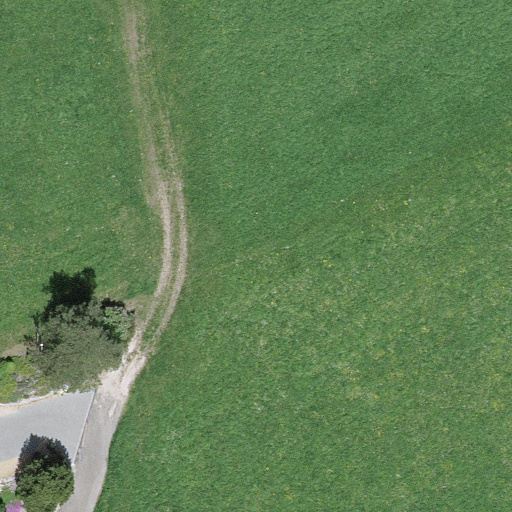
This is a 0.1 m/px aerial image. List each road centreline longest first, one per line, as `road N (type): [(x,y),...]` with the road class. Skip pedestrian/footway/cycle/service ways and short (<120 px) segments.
road 1 (track): [(138,0),(168,215),(161,297),(116,405)]
road 2 (unknown): [(116,405),(0,437)]
